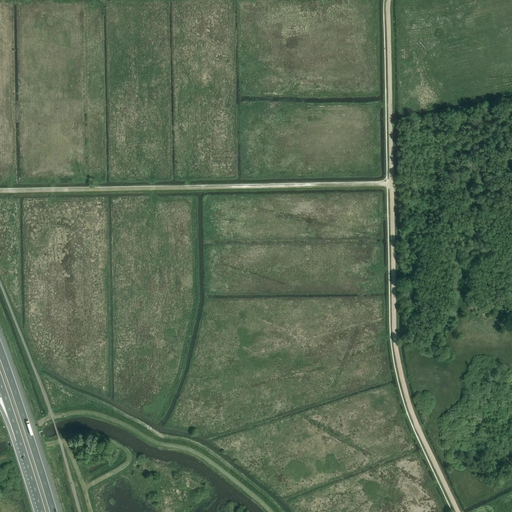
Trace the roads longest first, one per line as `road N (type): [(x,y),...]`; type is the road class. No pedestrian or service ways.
road 1 (track): [(0,192),(391,183)]
road 2 (track): [(391,183),(398,363),(458,511)]
road 3 (track): [(388,0),(391,183)]
road 4 (motorway): [(51,511),(0,351)]
